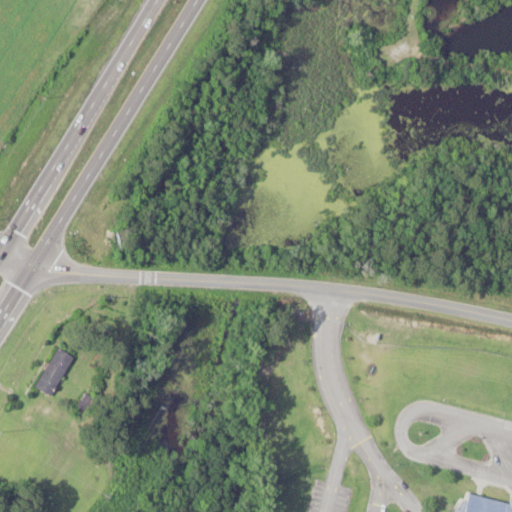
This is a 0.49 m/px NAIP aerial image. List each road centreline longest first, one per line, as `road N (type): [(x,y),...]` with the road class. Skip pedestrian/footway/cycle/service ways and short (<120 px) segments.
road 1 (residential): [(511,319),(395,293),(61,269),(4,247)]
road 2 (trunk): [(0,319),(195,0)]
road 3 (trunk): [(156,0),(0,254)]
